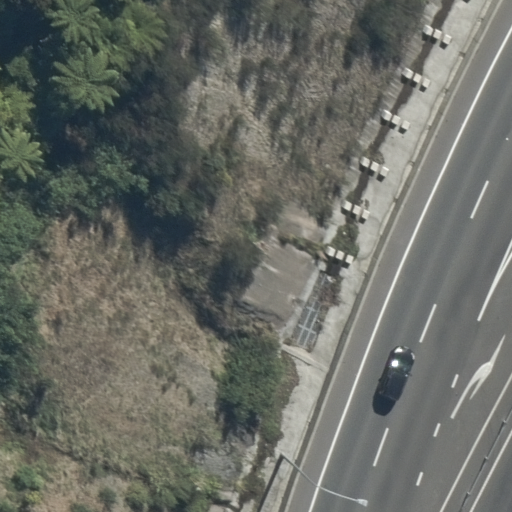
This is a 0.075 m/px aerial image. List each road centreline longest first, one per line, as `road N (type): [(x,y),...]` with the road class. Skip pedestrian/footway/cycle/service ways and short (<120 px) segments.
road 1 (trunk): [(349,511),(441,261),(511,112)]
road 2 (trunk): [(407,511),(511,308)]
